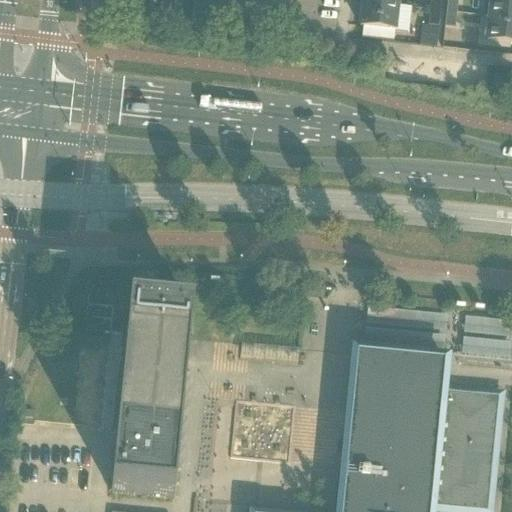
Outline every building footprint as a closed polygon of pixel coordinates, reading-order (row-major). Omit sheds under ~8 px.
[(114,0),(115,1),(134,3),(150,5),(149,12),(148,17),(163,18),(164,14),(165,0),(114,0)] [(277,0),(242,0),(241,15),(275,19),(277,0)] [(430,0),(429,11),(440,12),(441,0),(430,0)] [(447,0),(446,13),(456,15),(458,0),(447,0)] [(511,0),(490,0),(489,18),(511,20),(511,0)] [(134,3),(132,15),(148,17),(149,12),(150,5),(134,3)] [(397,8),(362,4),(360,28),(395,32),(397,8)] [(440,12),(429,11),(428,26),(438,28),(440,12)] [(456,15),(446,13),(444,28),(455,29),(456,15)] [(511,20),(489,18),(486,43),(511,45),(511,20)] [(89,296),(85,333),(126,336),(111,494),(173,501),(191,315),(129,309),(127,325),(123,325),(124,311),(112,310),(113,298),(89,296)] [(449,345),(452,314),(371,308),(369,328),(390,330),(390,331),(410,333),(410,342),(449,345)] [(464,356),(511,358),(511,319),(466,318),(464,356)] [(429,511),(430,509),(456,511),(487,511),(498,398),(441,393),(444,364),(356,356),(351,413),(347,412),(347,419),(340,419),(339,419),(338,419),(337,420),(336,421),(336,422),(336,423),(336,424),(337,425),(338,426),(339,426),(346,427),(342,471),(345,471),(340,511),(429,511)]
